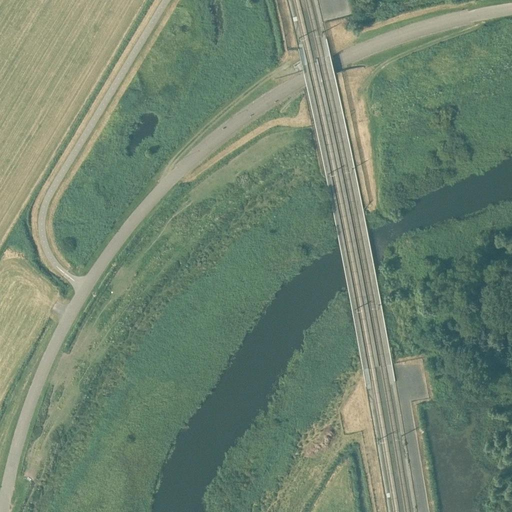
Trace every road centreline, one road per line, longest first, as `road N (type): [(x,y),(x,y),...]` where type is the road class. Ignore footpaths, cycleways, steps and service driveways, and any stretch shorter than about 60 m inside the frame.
road 1 (unclassified): [(1,511),(51,349),(109,251),(165,184),(304,77),(407,33),(511,9)]
road 2 (track): [(493,12),(395,56),(363,85),(375,201),(384,215)]
road 3 (track): [(165,184),(165,169),(205,127),(291,62),(280,0)]
